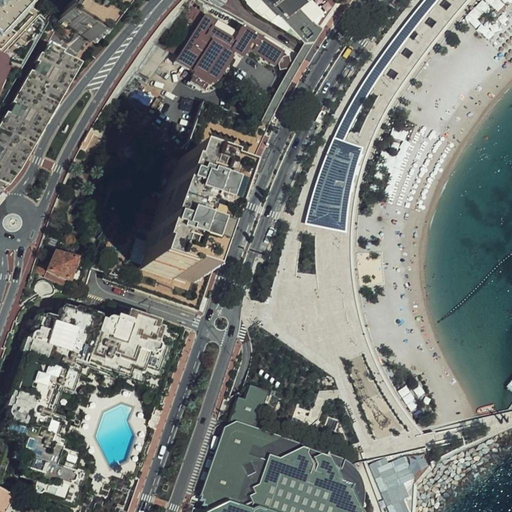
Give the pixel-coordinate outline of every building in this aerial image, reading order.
[(0,0),(0,54),(2,57),(43,15),(27,0),(0,0)] [(77,0),(61,23),(89,42),(96,47),(128,0),(77,0)] [(264,0),(283,21),(300,7),(307,0),(264,0)] [(307,0),(300,7),(316,25),(324,13),(312,0),(307,0)] [(426,0),(406,25),(386,52),(362,86),(343,119),(335,139),(345,142),(347,137),(357,116),(369,94),(376,84),(394,59),(420,25),(440,0),(426,0)] [(511,0),(483,0),(469,17),(497,40),(504,31),(507,33),(511,27),(511,12),(511,13),(511,12),(511,0)] [(300,7),(283,21),(304,43),(314,44),(323,29),(316,25),(300,7)] [(285,57),(287,53),(239,21),(231,33),(204,15),(173,62),(208,85),(229,53),(242,61),(248,52),(276,71),(279,66),(285,57)] [(40,53),(0,126),(0,185),(5,189),(77,65),(89,42),(61,23),(40,53)] [(314,44),(304,43),(270,102),(260,122),(268,125),(283,96),(305,58),(314,44)] [(0,86),(10,64),(2,57),(0,54),(0,86)] [(285,57),(279,66),(281,71),(287,69),(290,61),(289,56),(285,57)] [(104,230),(92,267),(107,271),(104,278),(197,311),(246,174),(268,125),(260,122),(201,102),(189,140),(163,159),(152,192),(163,196),(175,161),(208,172),(207,176),(227,182),(193,286),(139,269),(148,243),(104,230)] [(315,189),(306,226),(347,234),(350,201),(356,177),(364,149),(345,142),(335,139),(315,189)] [(148,243),(139,269),(193,286),(227,182),(207,176),(208,172),(175,161),(163,196),(148,243)] [(52,255),(43,280),(67,291),(77,263),(52,255)] [(160,325),(125,314),(123,321),(114,318),(112,323),(106,322),(104,323),(102,327),(100,326),(97,319),(60,307),(54,323),(36,316),(28,342),(23,340),(17,360),(41,369),(37,381),(32,379),(25,404),(9,398),(0,422),(0,443),(14,448),(9,462),(18,466),(15,474),(20,476),(17,483),(43,494),(42,498),(78,511),(90,474),(78,470),(83,456),(64,450),(67,441),(60,439),(66,422),(53,418),(60,396),(72,400),(80,378),(85,379),(88,372),(142,389),(145,381),(158,385),(170,344),(161,341),(164,334),(158,332),(160,325)] [(239,424),(225,431),(198,511),(367,511),(368,500),(367,484),(357,469),(343,459),(239,424)] [(0,511),(6,511),(12,499),(0,492),(0,511)]
